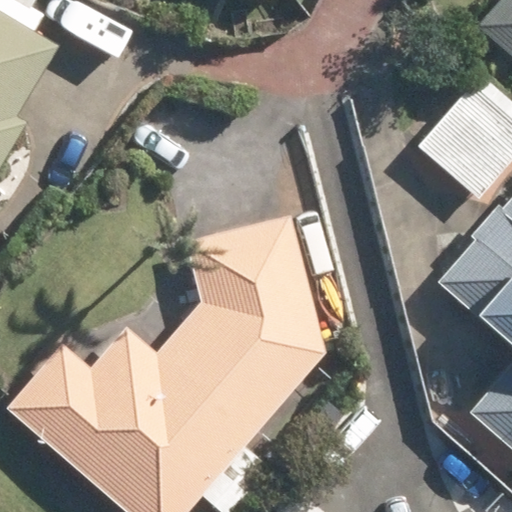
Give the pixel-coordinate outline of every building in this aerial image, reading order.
[(511,0),(497,0),(474,26),(511,59),(511,0)] [(0,153),(19,122),(8,116),(47,50),(0,21),(0,153)] [(511,160),(511,102),(484,77),(475,89),(469,83),(414,144),(477,200),(511,160)] [(511,354),(511,357),(467,409),(511,448),(511,194),(433,286),(511,354)] [(225,511),(263,468),(240,447),(319,355),(283,218),(180,245),(196,303),(151,355),(118,326),(82,369),(55,346),(0,410),(0,412),(117,511),(183,511),(196,498),(211,511),(225,511)] [(511,464),(502,456),(489,472),(511,493),(511,464)]
